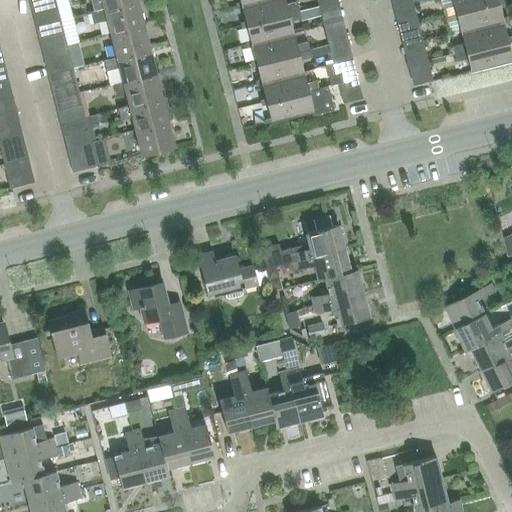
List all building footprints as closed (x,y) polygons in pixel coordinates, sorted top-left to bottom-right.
[(54,0),(27,0),(31,13),(56,7),(54,0)] [(110,33),(144,24),(137,0),(136,0),(104,8),(90,12),(90,13),(93,23),(107,20),(110,33)] [(101,0),(104,8),(136,0),(101,0)] [(247,24),(298,11),(296,4),(285,7),(283,0),(259,0),(242,4),(241,1),(235,3),(236,9),(243,7),(246,21),(247,24)] [(315,0),(319,12),(329,9),(326,0),(315,0)] [(326,0),(329,9),(338,7),(336,0),(326,0)] [(452,0),(454,4),(443,7),(445,15),(496,2),(497,5),(504,3),(502,0),(452,0)] [(500,18),(497,5),(496,2),(445,15),(447,23),(458,20),(461,31),(501,21),(501,24),(508,22),(507,16),(500,18)] [(63,32),(60,20),(56,7),(31,13),(37,38),(63,32)] [(252,43),(291,33),(289,22),(300,19),(298,11),(247,24),(246,21),(240,23),(241,28),(248,26),(251,40),(252,43)] [(406,18),(409,30),(418,28),(415,16),(406,18)] [(398,33),(409,30),(406,18),(395,21),(398,33)] [(511,36),(505,38),(501,24),(501,21),(461,31),(464,43),(453,46),(455,54),(506,41),(507,43),(511,41),(511,36)] [(116,56),(150,47),(144,24),(110,33),(116,56)] [(54,47),(66,44),(63,32),(37,38),(44,63),(57,60),(54,47)] [(257,63),(308,49),(307,42),(294,45),(291,33),(252,43),(251,40),(245,42),(247,48),(253,47),(256,60),(257,63)] [(336,36),(339,48),(348,45),(345,34),(336,36)] [(328,50),(339,48),(336,36),(325,39),(328,50)] [(511,56),(510,57),(507,43),(506,41),(455,54),(457,61),(468,58),(472,71),(511,61),(511,63),(511,62),(511,56)] [(243,43),(222,48),(225,62),(247,57),(243,43)] [(47,74),(72,67),(66,44),(54,47),(57,60),(44,63),(47,74)] [(122,81),(156,72),(150,47),(116,56),(116,57),(103,60),(106,71),(105,72),(108,84),(112,83),(122,81)] [(261,82),(301,72),(298,61),(310,58),(308,49),(257,63),(256,60),(250,62),(251,67),(257,66),(261,79),(261,82)] [(416,57),(419,69),(427,67),(425,55),(416,57)] [(408,71),(419,69),(416,57),(405,60),(408,71)] [(335,77),(355,72),(351,59),(325,65),(330,85),(337,84),(335,77)] [(0,89),(9,88),(3,64),(0,64),(0,89)] [(66,95),(78,92),(72,67),(47,74),(50,87),(63,83),(66,95)] [(129,105),(162,97),(156,72),(122,81),(112,83),(116,97),(126,94),(129,105)] [(267,101),(318,88),(316,81),(304,85),(301,72),(261,82),(261,79),(255,81),(257,86),(262,85),(266,99),(267,101)] [(335,77),(337,84),(338,89),(357,84),(355,72),(335,77)] [(78,92),(66,95),(63,83),(50,87),(56,110),(81,104),(78,92)] [(267,101),(266,99),(260,100),(261,106),(267,104),(272,122),(311,112),(312,115),(334,109),(328,86),(318,88),(267,101)] [(0,114),(15,111),(9,88),(0,89),(0,114)] [(135,130),(169,121),(162,97),(129,105),(117,108),(120,120),(132,117),(135,130)] [(59,123),(84,116),(81,104),(56,110),(59,123)] [(0,140),(21,135),(15,111),(0,114),(0,140)] [(62,136),(88,129),(84,116),(59,123),(62,136)] [(169,121),(135,130),(141,155),(175,147),(169,121)] [(79,144),(91,141),(88,129),(62,136),(69,160),(82,156),(79,144)] [(0,148),(4,164),(27,159),(21,135),(0,140),(0,148)] [(82,156),(69,160),(72,173),(97,167),(91,141),(79,144),(82,156)] [(27,159),(4,164),(10,189),(33,183),(27,159)] [(290,262),(343,249),(337,225),(303,234),(307,249),(288,254),(290,262)] [(349,272),(349,271),(343,249),(290,262),(292,270),(312,265),(316,280),(323,279),(323,278),(349,272)] [(242,291),(257,287),(252,266),(237,270),(233,256),(212,261),(210,252),(197,255),(207,294),(213,292),(214,296),(225,294),(226,297),(229,299),(241,296),(242,293),(242,291)] [(313,306),(361,293),(355,270),(349,271),(349,272),(323,278),(323,279),(327,294),(310,298),(313,306)] [(161,339),(186,332),(179,302),(167,305),(161,283),(128,291),(133,310),(139,309),(143,322),(156,318),(161,339)] [(455,328),(485,314),(478,300),(493,293),(489,284),(444,306),(455,328)] [(361,293),(313,306),(315,314),(331,310),(335,326),(368,318),(361,293)] [(83,314),(68,317),(46,323),(55,358),(75,353),(78,364),(109,357),(102,330),(88,334),(83,314)] [(500,333),(500,334),(511,327),(511,323),(510,320),(492,328),(485,314),(455,328),(466,351),(471,348),(500,333)] [(36,338),(21,342),(7,345),(2,323),(0,323),(0,359),(4,359),(9,380),(45,371),(36,338)] [(511,344),(507,347),(500,334),(500,333),(471,348),(481,369),(511,354),(511,344)] [(279,340),(282,356),(285,368),(298,365),(291,336),(278,339),(279,340)] [(511,354),(481,369),(479,370),(482,376),(483,378),(481,382),(486,391),(491,392),(511,381),(511,354)] [(285,371),(298,421),(322,415),(321,412),(324,412),(326,409),(331,408),(322,373),(311,376),(312,383),(298,386),(294,369),(285,371)] [(274,427),(298,421),(285,371),(277,373),(281,390),(267,393),(266,394),(273,420),(274,427)] [(266,394),(267,393),(264,383),(249,387),(246,372),(236,374),(249,426),(273,420),(266,394)] [(226,432),(249,426),(236,374),(228,376),(233,396),(218,400),(226,432)] [(175,411),(189,463),(213,457),(204,424),(189,428),(184,408),(175,411)] [(167,469),(189,463),(175,411),(167,413),(172,433),(157,437),(159,444),(160,444),(166,469),(167,469)] [(0,443),(4,460),(53,447),(50,438),(34,442),(30,427),(0,435),(0,443)] [(160,444),(159,444),(144,447),(140,430),(132,432),(145,481),(168,475),(167,469),(166,469),(160,444)] [(120,488),(145,481),(132,432),(124,435),(128,452),(112,456),(120,488)] [(42,475),(42,473),(38,459),(54,454),(53,447),(4,460),(11,485),(22,481),(22,480),(42,475)] [(391,493),(440,481),(434,457),(402,465),(406,481),(388,485),(391,493)] [(28,503),(77,491),(74,481),(57,486),(53,470),(42,473),(42,475),(22,480),(22,481),(28,503)] [(425,509),(446,504),(440,481),(391,493),(393,501),(410,497),(414,511),(415,511),(425,509)] [(77,491),(28,503),(30,511),(64,511),(62,503),(79,499),(77,491)] [(460,511),(458,500),(446,504),(425,509),(425,511),(460,511)]
